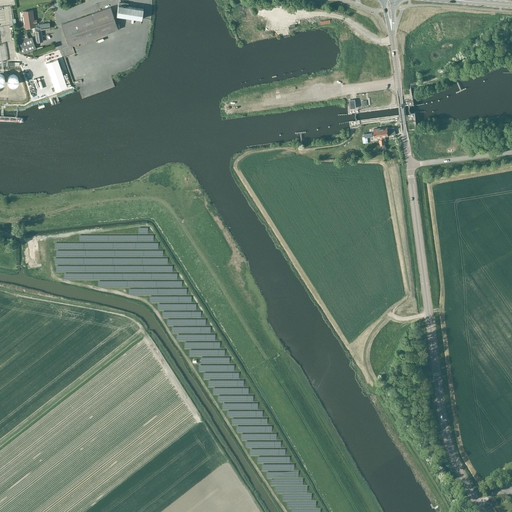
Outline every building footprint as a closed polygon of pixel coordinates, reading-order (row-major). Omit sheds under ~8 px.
[(143,9),(128,6),(128,3),(119,2),(118,5),(116,15),(142,19),(143,9)] [(110,7),(61,24),(69,46),(118,29),(110,7)] [(36,19),(34,20),(32,10),(23,11),(25,28),(34,27),(35,31),(34,31),(36,43),(43,42),(41,30),(50,29),(49,23),(39,24),(39,25),(36,25),(35,23),(37,23),(36,19)] [(15,36),(21,54),(36,49),(32,37),(28,38),(26,33),(15,36)] [(58,57),(44,62),(51,87),(66,83),(58,57)] [(18,81),(18,80),(18,79),(17,77),(16,76),(15,75),(14,75),(13,75),(11,75),(10,75),(8,76),(8,78),(7,79),(7,80),(7,81),(8,83),(8,84),(9,85),(11,85),(12,85),(14,85),(16,85),(16,84),(17,83),(18,82),(18,81)] [(387,127),(380,128),(382,144),(383,144),(383,150),(386,149),(384,144),(385,144),(385,139),(386,139),(385,136),(389,135),(388,134),(395,133),(394,127),(394,128),(388,128),(387,127)] [(380,128),(373,129),(374,137),(380,136),(380,140),(379,140),(380,144),(382,144),(380,128)] [(365,137),(363,137),(363,143),(368,143),(367,137),(373,137),(372,132),(364,133),(365,137)]
